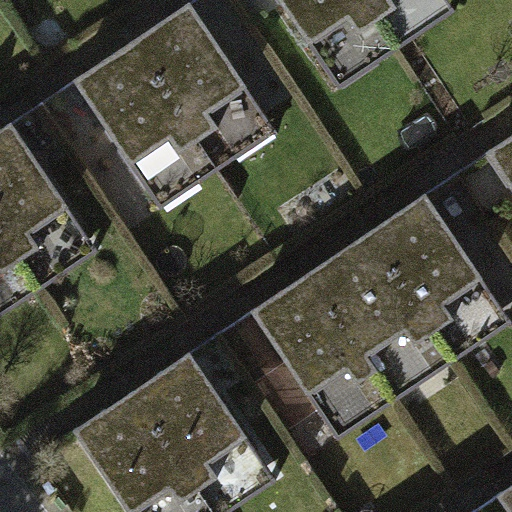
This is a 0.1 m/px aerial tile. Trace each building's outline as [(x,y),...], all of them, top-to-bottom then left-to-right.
[(277,0),(311,49),(347,24),(359,42),(395,18),(383,0),(277,0)] [(190,13),(76,86),(128,166),(168,140),(178,155),(211,134),(203,120),(243,94),(190,13)] [(6,133),(0,137),(0,278),(35,256),(24,240),(61,216),(6,133)] [(511,144),(487,162),(511,198),(511,144)] [(425,210),(251,318),(303,400),(345,374),(355,390),(374,378),(363,360),(399,337),(408,351),(440,331),(428,312),(472,285),(425,210)] [(449,300),(467,342),(507,325),(489,283),(449,300)] [(186,365),(74,442),(122,511),(140,511),(166,494),(178,511),(212,488),(204,476),(244,449),(186,365)] [(511,511),(511,497),(500,505),(504,511),(511,511)]
